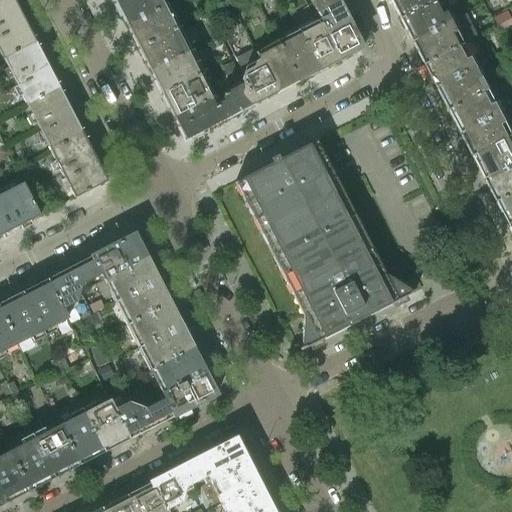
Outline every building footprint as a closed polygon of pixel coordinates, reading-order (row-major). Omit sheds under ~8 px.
[(34,42),(12,0),(0,0),(0,55),(2,58),(34,42)] [(164,0),(121,0),(114,4),(125,27),(167,6),(164,0)] [(337,2),(335,0),(307,0),(314,13),(337,2)] [(389,0),(400,21),(435,3),(436,2),(437,0),(389,0)] [(337,2),(314,13),(318,20),(316,20),(337,62),(361,49),(337,2)] [(435,3),(400,21),(412,43),(463,17),(460,10),(448,16),(446,13),(442,15),(435,3)] [(167,6),(125,27),(137,51),(179,29),(167,6)] [(463,17),(412,43),(423,66),(463,46),(459,39),(471,33),(463,17)] [(337,62),(316,20),(297,31),(318,72),(337,62)] [(221,41),(212,21),(200,27),(208,42),(211,40),(214,44),(221,41)] [(225,41),(242,32),(238,24),(221,33),(225,41)] [(179,29),(137,51),(149,73),(191,52),(179,29)] [(318,72),(297,31),(275,42),(296,83),(318,72)] [(511,45),(511,42),(506,31),(497,36),(505,49),(511,45)] [(58,89),(34,42),(2,58),(26,105),(58,89)] [(296,83),(275,42),(254,53),(276,94),(296,83)] [(463,46),(423,66),(435,88),(474,68),(463,46)] [(276,94),(254,53),(252,48),(235,57),(243,74),(242,74),(241,79),(243,84),(254,105),(276,94)] [(191,52),(149,73),(161,97),(203,75),(191,52)] [(474,68),(435,88),(447,112),(486,92),(474,68)] [(203,75),(161,97),(173,119),(214,98),(203,75)] [(219,84),(221,90),(231,85),(227,79),(219,84)] [(254,105),(243,84),(233,90),(231,85),(221,90),(224,94),(223,95),(221,100),(222,101),(217,104),(216,105),(224,121),(254,105)] [(82,135),(58,89),(26,105),(49,151),(82,135)] [(486,92),(447,112),(459,135),(498,115),(486,92)] [(214,98),(173,119),(184,141),(189,139),(224,121),(216,105),(217,104),(214,98)] [(498,115),(459,135),(471,158),(510,138),(498,115)] [(106,181),(82,135),(49,151),(73,198),(106,181)] [(511,141),(510,138),(471,158),(483,181),(511,165),(511,141)] [(348,206),(315,141),(233,183),(242,199),(243,198),(243,197),(247,195),(253,203),(254,206),(257,216),(253,218),(253,217),(251,218),(267,248),(268,247),(268,246),(272,244),(278,252),(279,255),(283,265),(278,267),(278,266),(277,267),(292,297),(294,296),(293,295),(297,293),(304,301),(305,304),(307,313),(302,316),(300,348),(298,349),(299,351),(413,292),(412,290),(410,291),(383,274),(378,277),(372,269),(371,267),(368,257),(372,255),(372,256),(373,255),(358,225),(357,226),(353,228),(347,220),(345,218),(342,208),(346,206),(347,207),(348,206)] [(511,165),(483,181),(494,204),(511,194),(511,165)] [(22,184),(0,194),(0,235),(38,216),(22,184)] [(511,194),(494,204),(505,225),(511,221),(511,194)] [(133,235),(90,256),(99,273),(98,274),(101,280),(145,257),(133,235)] [(81,282),(98,274),(99,273),(90,256),(46,279),(66,318),(69,324),(79,319),(73,307),(72,307),(70,303),(73,302),(81,282)] [(145,257),(101,280),(113,303),(157,280),(145,257)] [(66,318),(46,279),(20,293),(40,331),(66,318)] [(157,280),(113,303),(124,325),(168,303),(157,280)] [(20,293),(0,302),(0,314),(15,344),(40,331),(20,293)] [(168,303),(124,325),(136,348),(180,326),(168,303)] [(89,326),(100,320),(97,312),(85,318),(89,326)] [(0,314),(0,351),(15,344),(0,314)] [(180,326),(136,348),(148,371),(192,349),(180,326)] [(456,334),(440,342),(448,358),(464,350),(456,334)] [(192,349),(148,371),(159,394),(203,371),(192,349)] [(68,368),(62,355),(49,362),(56,375),(68,368)] [(61,383),(77,375),(73,367),(57,375),(61,383)] [(203,371),(159,394),(162,399),(163,398),(173,417),(215,395),(203,371)] [(120,400),(110,405),(128,440),(173,417),(163,398),(162,399),(142,409),(126,402),(122,404),(120,400)] [(108,400),(83,413),(103,453),(128,440),(110,405),(108,400)] [(83,413),(58,426),(78,465),(103,453),(83,413)] [(58,426),(33,439),(54,478),(78,465),(58,426)] [(194,459),(204,478),(207,484),(250,462),(237,437),(194,459)] [(33,439),(8,452),(29,491),(54,478),(33,439)] [(8,452),(0,455),(0,496),(4,503),(29,491),(8,452)] [(186,487),(192,484),(204,478),(194,459),(148,483),(163,511),(179,503),(182,489),(186,487)] [(250,462),(207,484),(218,505),(261,483),(250,462)] [(148,483),(124,496),(132,511),(163,511),(148,483)] [(261,483),(218,505),(221,511),(259,511),(272,505),(261,483)] [(132,511),(124,496),(99,508),(101,511),(132,511)]
